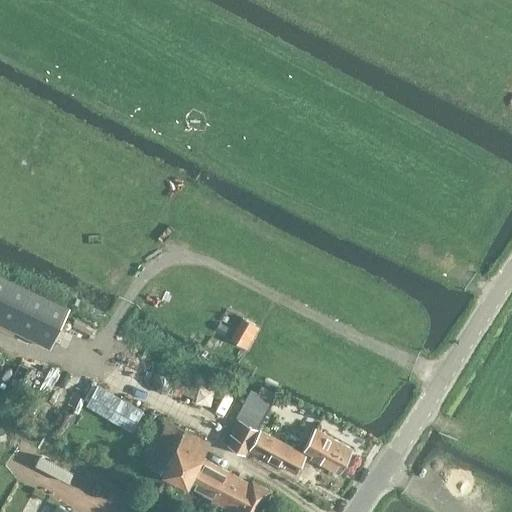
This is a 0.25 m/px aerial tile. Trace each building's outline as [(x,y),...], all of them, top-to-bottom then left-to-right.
[(0,329),(51,354),(70,315),(0,280),(0,329)] [(250,347),(260,329),(245,321),(235,338),(250,347)] [(133,432),(144,412),(97,385),(86,405),(133,432)] [(258,431),(259,429),(274,404),(251,392),(238,414),(241,415),(238,420),(258,431)] [(306,454),(260,430),(259,429),(258,431),(238,420),(230,435),(233,437),(227,447),(245,457),(249,449),(295,474),(306,454)] [(226,470),(203,457),(211,442),(168,422),(164,427),(152,421),(134,453),(148,460),(145,466),(211,499),(226,470)] [(341,471),(353,448),(316,428),(305,449),(314,453),(312,456),(341,471)] [(259,511),(271,491),(254,481),(252,484),(226,470),(211,499),(235,511),(259,511)]
